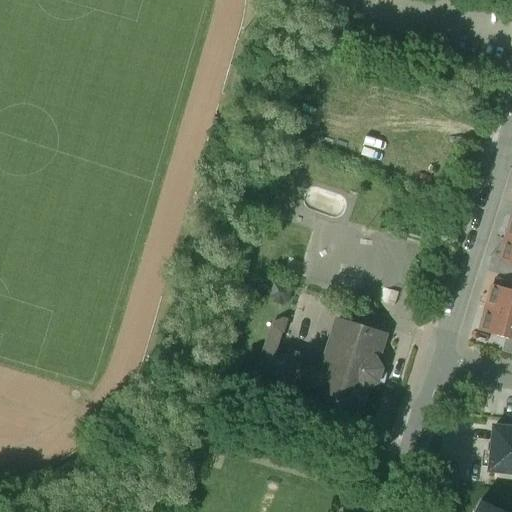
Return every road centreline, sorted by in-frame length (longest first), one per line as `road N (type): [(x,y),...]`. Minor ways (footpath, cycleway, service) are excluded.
road 1 (residential): [(511,140),(436,375)]
road 2 (residential): [(436,375),(396,511)]
